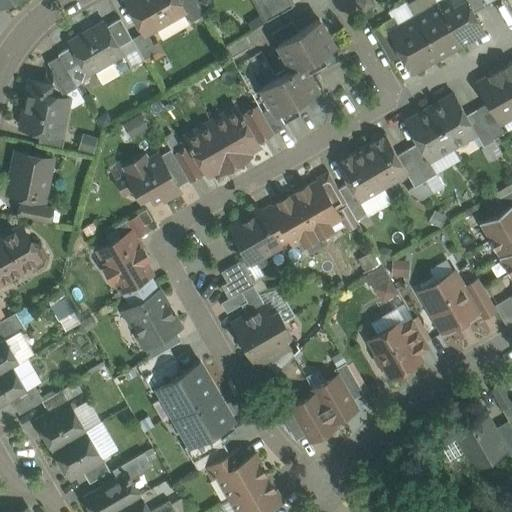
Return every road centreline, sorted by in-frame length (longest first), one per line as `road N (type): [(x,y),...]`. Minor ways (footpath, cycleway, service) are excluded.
road 1 (residential): [(336,0),(393,103),(176,224),(165,238),(269,432),(333,485)]
road 2 (residential): [(333,485),(417,396),(511,341)]
